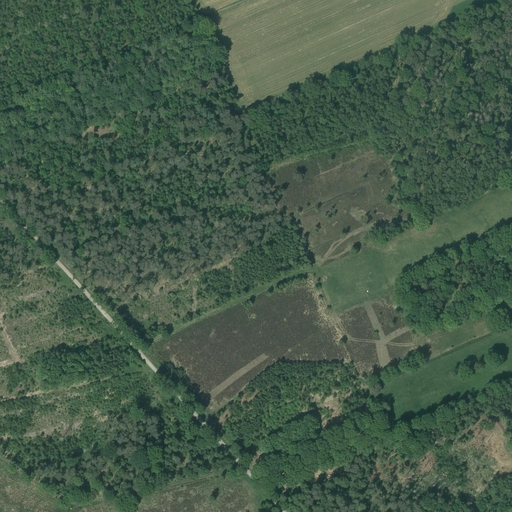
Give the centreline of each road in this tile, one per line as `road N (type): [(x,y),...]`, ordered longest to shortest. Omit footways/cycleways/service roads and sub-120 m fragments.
road 1 (track): [(0,198),(282,511)]
road 2 (track): [(135,349),(244,297)]
